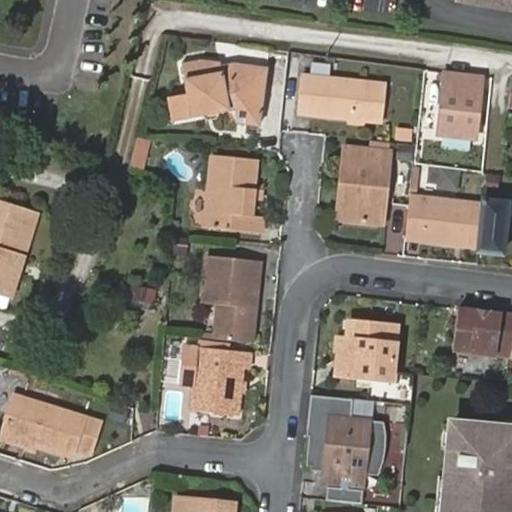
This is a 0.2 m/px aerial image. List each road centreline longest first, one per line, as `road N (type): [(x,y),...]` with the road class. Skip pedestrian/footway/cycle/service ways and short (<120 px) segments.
road 1 (residential): [(281,457),(164,448),(61,490),(0,472)]
road 2 (residential): [(511,287),(345,272),(314,283)]
road 3 (residential): [(314,283),(295,310),(281,457)]
road 4 (residential): [(311,146),(302,268),(314,283)]
road 5 (residential): [(69,0),(50,78),(0,68)]
